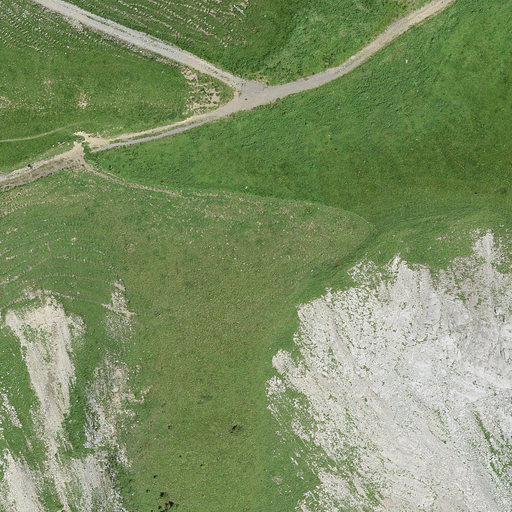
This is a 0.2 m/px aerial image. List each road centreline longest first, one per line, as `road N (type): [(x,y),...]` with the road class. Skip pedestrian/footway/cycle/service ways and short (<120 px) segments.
road 1 (track): [(268,87),(0,178)]
road 2 (track): [(268,87),(54,0)]
road 3 (track): [(414,0),(268,87)]
